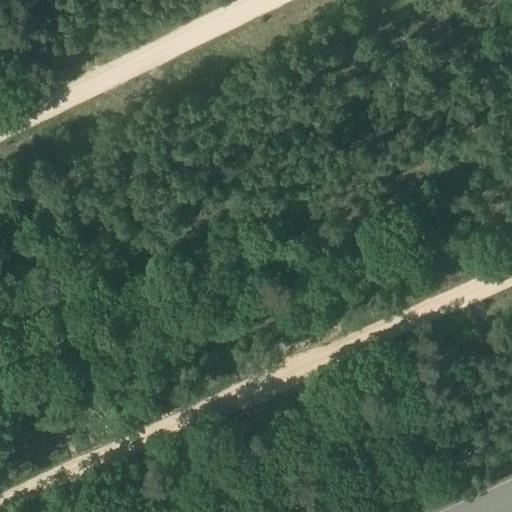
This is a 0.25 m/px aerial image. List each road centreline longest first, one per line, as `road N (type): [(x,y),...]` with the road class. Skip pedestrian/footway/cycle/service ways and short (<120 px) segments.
road 1 (track): [(511,273),(0,504)]
road 2 (track): [(0,132),(278,0)]
